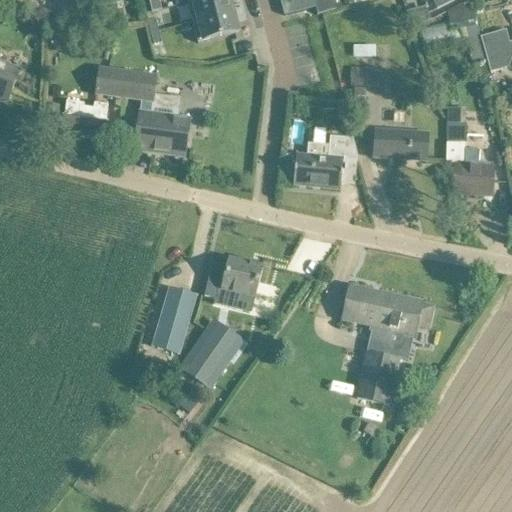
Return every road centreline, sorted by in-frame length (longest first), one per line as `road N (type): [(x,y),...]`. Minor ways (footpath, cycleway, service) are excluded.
road 1 (residential): [(0,148),(263,213)]
road 2 (residential): [(263,213),(511,265)]
road 3 (residential): [(266,0),(281,79),(263,213)]
